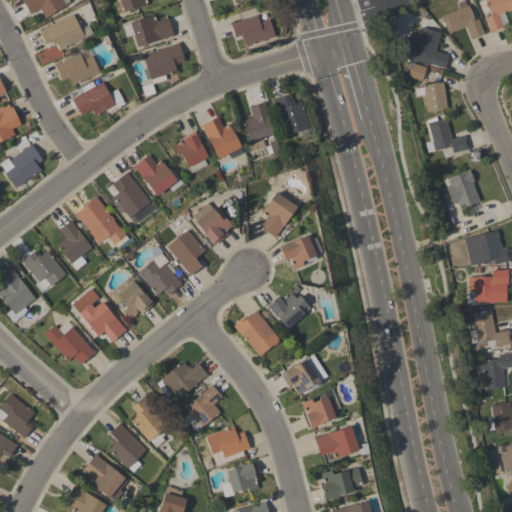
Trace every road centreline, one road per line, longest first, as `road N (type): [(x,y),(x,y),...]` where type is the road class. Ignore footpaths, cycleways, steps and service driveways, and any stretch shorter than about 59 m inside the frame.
road 1 (secondary): [(305,0),(379,274),(427,511)]
road 2 (secondary): [(456,511),(369,119)]
road 3 (residential): [(0,234),(83,167),(217,82),(349,49)]
road 4 (residential): [(18,511),(78,412),(247,271)]
road 5 (residential): [(297,511),(276,435),(248,382),(194,317)]
road 6 (residential): [(83,167),(43,116),(0,20)]
